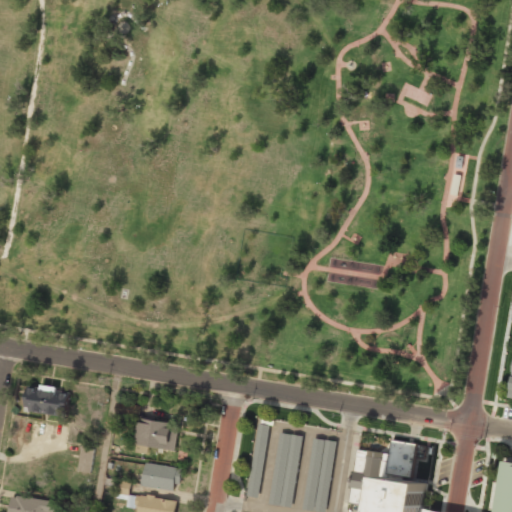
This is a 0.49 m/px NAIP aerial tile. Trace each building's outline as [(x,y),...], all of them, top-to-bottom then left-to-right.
[(28,387),(25,411),(67,417),(71,393),(58,391),(58,387),(42,384),(41,389),(28,387)] [(140,405),(138,415),(117,412),(118,402),(140,405)] [(137,443),(169,448),(169,443),(172,444),(174,428),(172,428),(173,422),(146,418),(145,424),(140,423),(137,443)] [(259,497),(271,425),(259,423),(248,495),(259,497)] [(270,504),(293,507),(303,436),(280,432),(270,504)] [(328,511),(335,441),(313,438),(305,509),(328,511)] [(414,478),(419,443),(392,438),(389,459),(357,454),(347,511),(422,511),(423,505),(427,480),(414,478)] [(79,471),(91,472),(93,447),(81,446),(79,471)] [(493,511),(502,461),(511,462),(511,511),(493,511)] [(143,483),(175,488),(175,483),(180,484),(183,468),(146,462),(143,483)] [(56,511),(57,501),(12,495),(9,511),(56,511)] [(138,511),(176,511),(178,501),(141,495),(138,511)]
